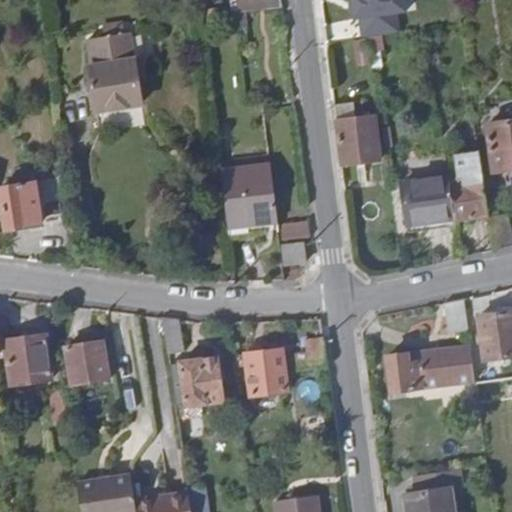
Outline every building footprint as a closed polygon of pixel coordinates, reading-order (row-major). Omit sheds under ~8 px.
[(229,0),(230,10),(242,9),(280,7),(279,0),(229,0)] [(230,10),(232,27),(243,27),(242,9),(230,10)] [(127,32),(125,13),(85,19),(88,38),(127,32)] [(133,61),(90,66),(96,111),(139,105),(133,61)] [(337,123),(356,121),(355,108),(335,110),(337,123)] [(337,123),(342,165),(378,160),(374,119),(356,121),(337,123)] [(511,123),(486,127),(492,173),(511,170),(511,123)] [(485,215),(478,153),(456,155),(460,184),(448,185),(452,219),(452,220),(485,215)] [(269,166),(220,172),(227,226),(275,220),(269,166)] [(448,185),(447,178),(400,184),(406,226),(452,219),(448,185)] [(37,184),(3,188),(8,226),(41,223),(37,184)] [(506,216),(486,219),(490,252),(511,247),(506,216)] [(308,234),(306,219),(281,221),(282,237),(308,234)] [(302,241),(283,244),(285,263),(303,261),(302,241)] [(464,298),(444,302),(448,331),(469,329),(464,298)] [(511,356),(511,311),(480,315),(486,360),(511,356)] [(162,314),(166,343),(181,342),(178,316),(162,314)] [(5,315),(0,315),(0,338),(6,338),(12,383),(52,378),(46,332),(8,337),(5,315)] [(326,369),(322,338),(309,340),(310,350),(295,352),(297,372),(326,369)] [(100,339),(67,343),(73,383),(105,378),(100,339)] [(391,392),(476,378),(470,343),(387,356),(391,392)] [(215,345),(178,350),(184,393),(221,388),(215,345)] [(233,357),(237,385),(249,384),(251,397),(285,393),(279,348),(245,353),(245,356),(233,357)] [(56,429),(68,427),(64,402),(52,403),(56,429)] [(177,417),(180,437),(190,436),(188,416),(177,417)] [(456,465),(412,472),(414,490),(405,491),(408,511),(453,511),(449,484),(458,482),(456,465)] [(76,480),(80,511),(133,511),(128,473),(76,480)] [(134,479),(138,511),(171,511),(191,510),(189,497),(187,485),(186,473),(134,479)] [(203,483),(187,485),(189,497),(205,496),(203,483)] [(324,511),(322,497),(288,500),(289,511),(324,511)]
